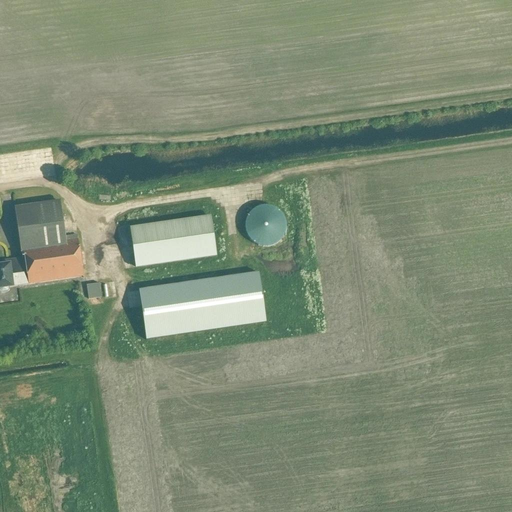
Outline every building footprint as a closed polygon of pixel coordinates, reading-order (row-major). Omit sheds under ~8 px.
[(22,248),(64,242),(57,198),(15,203),(22,248)] [(274,209),(269,207),(263,207),(258,208),(254,211),(250,214),(247,219),(245,224),(245,229),(246,234),(248,239),(252,243),(256,246),(261,248),(267,248),(272,247),(277,245),(281,241),(284,236),(286,231),(286,225),(285,220),(282,215),(278,211),(274,209)] [(135,270),(216,259),(210,218),(129,230),(135,270)] [(9,289),(14,288),(14,287),(35,284),(84,277),(78,240),(64,242),(22,248),(23,259),(2,262),(3,265),(0,265),(0,293),(1,294),(7,293),(9,291),(9,289)] [(138,292),(146,342),(266,324),(258,275),(138,292)] [(98,284),(86,286),(88,299),(100,297),(98,284)]
